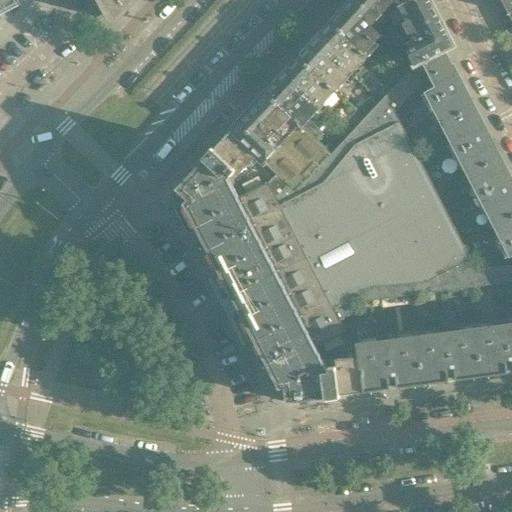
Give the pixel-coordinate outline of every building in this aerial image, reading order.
[(0,0),(0,11),(20,1),(19,0),(0,0)] [(117,21),(136,0),(98,0),(109,20),(117,21)] [(394,1),(394,0),(351,0),(330,24),(366,57),(378,45),(375,41),(381,35),(371,25),(394,1)] [(452,46),(441,24),(428,0),(406,0),(396,6),(404,21),(399,24),(408,41),(404,43),(408,49),(404,52),(412,66),(444,51),(452,46)] [(511,0),(500,0),(511,23),(511,0)] [(333,93),(366,57),(330,24),(297,59),(333,93)] [(511,264),(474,269),(394,112),(429,75),(435,87),(423,93),(439,123),(472,106),(444,51),(412,66),(359,123),(354,118),(346,125),(352,130),(344,139),(338,133),(324,149),(330,154),(294,192),(275,175),(268,183),(279,204),(339,321),(351,314),(350,302),(511,279),(511,214),(491,225),(507,256),(511,253),(511,264)] [(301,127),(333,93),(297,59),(265,94),(301,127)] [(324,149),(301,127),(265,94),(229,132),(255,157),(275,175),(294,192),(330,154),(324,149)] [(472,106),(439,123),(453,151),(486,134),(472,106)] [(279,204),(268,183),(267,182),(237,197),(229,182),(234,179),(255,157),(229,132),(176,189),(187,199),(184,203),(200,235),(222,277),(233,297),(238,308),(244,318),(279,388),(285,388),(287,402),(357,393),(352,356),(328,360),(323,362),(315,346),(345,331),(339,321),(279,204)] [(486,134),(453,151),(465,174),(498,157),(486,134)] [(498,157),(465,174),(475,194),(509,178),(498,157)] [(511,183),(509,178),(475,194),(491,225),(511,214),(511,183)] [(511,372),(511,322),(483,326),(484,332),(474,333),(480,377),(511,372)] [(480,377),(474,333),(465,334),(464,329),(425,334),(426,340),(415,342),(421,384),(480,377)] [(421,384),(415,342),(405,343),(405,337),(367,342),(367,348),(357,349),(357,355),(352,356),(357,393),(421,384)]
